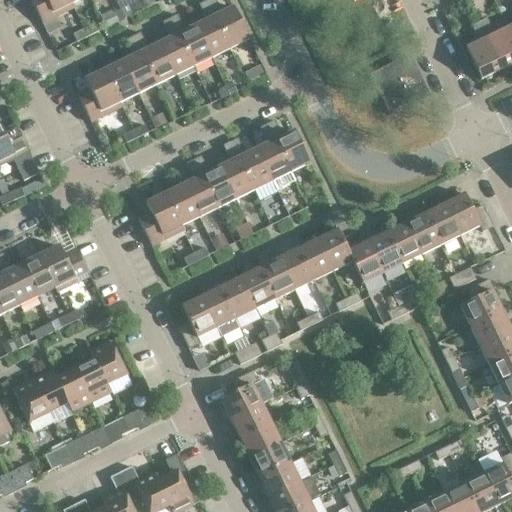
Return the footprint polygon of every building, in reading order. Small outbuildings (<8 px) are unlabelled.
[(71,5),(68,0),(29,0),(42,25),(74,9),(72,4),(71,5)] [(135,0),(119,8),(124,19),(141,10),(135,0)] [(153,0),(138,0),(143,8),(155,3),(153,0)] [(214,0),(208,0),(206,1),(229,50),(249,41),(233,8),(221,14),(214,0)] [(229,50),(206,1),(198,5),(206,21),(195,27),(211,59),(229,50)] [(112,8),(99,15),(105,27),(118,20),(112,8)] [(177,16),(169,19),(193,68),(211,59),(195,27),(184,32),(177,16)] [(193,68),(169,19),(161,23),(169,39),(159,44),(174,77),(193,68)] [(486,20),(478,23),(502,70),(511,65),(511,39),(507,29),(494,36),(486,20)] [(502,70),(478,23),(471,27),(479,43),(465,50),(480,81),(502,70)] [(94,25),(83,30),(87,38),(98,32),(94,25)] [(87,38),(83,30),(72,35),(76,43),(87,38)] [(148,50),(140,34),(132,37),(156,86),(174,77),(159,44),(148,50)] [(156,86),(132,37),(125,41),(133,57),(122,62),(138,95),(156,86)] [(409,57),(394,64),(404,85),(418,78),(419,77),(418,76),(417,77),(408,59),(409,59),(409,57)] [(138,95),(122,62),(104,71),(119,104),(121,104),(138,95)] [(258,64),(241,72),(246,83),(263,75),(258,64)] [(404,85),(394,64),(369,77),(370,78),(371,77),(380,95),(379,96),(379,97),(381,96),(389,114),(388,115),(389,116),(428,96),(427,95),(426,96),(418,78),(404,85)] [(119,104),(104,71),(85,81),(89,90),(77,96),(90,124),(123,108),(121,104),(119,104)] [(231,81),(224,84),(229,93),(236,90),(231,81)] [(162,113),(150,118),(155,129),(167,123),(162,113)] [(274,121),(266,125),(290,174),(309,164),(294,132),(282,138),(274,121)] [(290,174),(266,125),(259,129),(267,145),(256,150),(272,183),(290,174)] [(0,127),(0,167),(28,154),(14,126),(2,132),(0,127)] [(144,126),(133,131),(137,139),(147,134),(144,126)] [(137,139),(133,131),(122,137),(126,144),(137,139)] [(237,139),(230,143),(254,192),(272,183),(256,150),(245,156),(237,139)] [(254,192),(230,143),(222,147),(230,163),(219,168),(235,201),(254,192)] [(208,173),(201,157),(193,161),(217,210),(235,201),(219,168),(208,173)] [(217,210),(193,161),(186,165),(193,181),(183,186),(199,219),(217,210)] [(1,179),(0,180),(0,192),(3,197),(9,194),(1,179)] [(199,219),(183,186),(164,195),(181,228),(182,228),(199,219)] [(20,189),(9,194),(12,202),(23,197),(20,189)] [(12,202),(9,194),(3,197),(0,198),(0,204),(2,208),(12,202)] [(181,228),(164,195),(145,205),(149,213),(137,219),(151,247),(184,232),(182,228),(181,228)] [(464,196),(444,205),(459,237),(479,227),(482,233),(493,228),(482,206),(472,211),(464,196)] [(459,237),(444,205),(425,215),(440,247),(459,237)] [(440,247),(425,215),(405,224),(421,256),(440,247)] [(245,223),(234,228),(240,240),(251,235),(245,223)] [(421,256),(405,224),(386,234),(401,266),(421,256)] [(347,253),(337,231),(317,241),(332,273),(351,263),(352,263),(347,253)] [(223,234),(210,240),(216,252),(229,246),(223,234)] [(401,266),(386,234),(366,243),(382,275),(401,266)] [(332,273),(317,241),(297,250),(313,282),(332,273)] [(382,275),(366,243),(347,253),(352,263),(351,263),(362,285),(382,275)] [(58,247),(39,257),(55,289),(54,289),(56,294),(89,278),(75,250),(63,256),(58,247)] [(204,249),(193,255),(197,262),(208,257),(204,249)] [(313,282),(297,250),(278,260),(294,292),(313,282)] [(2,255),(0,255),(0,269),(19,307),(37,298),(21,266),(10,271),(2,255)] [(197,262),(193,255),(182,260),(186,268),(197,262)] [(55,289),(39,257),(21,266),(37,298),(54,289),(55,289)] [(294,292),(278,260),(259,269),(274,301),(294,292)] [(19,307),(0,269),(0,315),(0,316),(19,307)] [(274,301),(259,269),(239,279),(255,311),(274,301)] [(475,280),(470,269),(448,279),(454,291),(475,280)] [(255,311),(239,279),(220,289),(235,320),(255,311)] [(488,281),(478,286),(467,291),(472,302),(460,308),(469,328),(501,312),(491,293),(494,291),(488,281)] [(443,282),(435,286),(441,297),(448,293),(443,282)] [(441,297),(435,286),(427,290),(433,301),(441,297)] [(235,320),(220,289),(201,298),(216,330),(235,320)] [(357,294),(346,300),(349,308),(361,302),(357,294)] [(216,330),(201,298),(181,308),(188,324),(178,329),(188,350),(199,345),(196,339),(216,330)] [(408,299),(396,305),(402,316),(413,311),(408,299)] [(349,308),(346,300),(334,305),(338,313),(349,308)] [(402,316),(396,305),(385,310),(391,322),(402,316)] [(79,310),(68,316),(72,323),(83,318),(79,310)] [(510,332),(501,312),(469,328),(479,347),(510,332)] [(318,313),(307,319),(311,327),(322,321),(318,313)] [(72,323),(68,316),(57,321),(61,329),(72,323)] [(311,327),(307,319),(296,324),(300,332),(311,327)] [(48,323),(32,332),(36,340),(53,332),(48,323)] [(511,354),(511,334),(510,332),(479,347),(488,367),(511,354)] [(276,334),(268,338),(274,349),(281,346),(276,334)] [(25,335),(14,341),(18,349),(29,344),(25,335)] [(11,338),(0,343),(0,344),(5,355),(16,350),(11,338)] [(274,349),(268,338),(260,342),(266,353),(274,349)] [(89,353),(93,361),(93,360),(106,386),(107,386),(126,376),(110,343),(89,353)] [(255,344),(249,347),(254,359),(261,356),(255,344)] [(254,359),(249,347),(234,355),(239,366),(254,359)] [(448,348),(440,352),(446,363),(453,360),(448,348)] [(511,379),(511,354),(488,367),(498,386),(511,379)] [(93,360),(93,361),(74,370),(91,404),(111,394),(107,386),(106,386),(93,360)] [(459,371),(453,360),(446,363),(451,375),(459,371)] [(74,370),(55,379),(67,405),(67,406),(71,414),(91,404),(74,370)] [(51,371),(31,381),(48,415),(67,406),(67,405),(55,379),(51,371)] [(258,383),(253,372),(230,383),(235,394),(220,401),(229,421),(261,406),(251,386),(258,383)] [(511,379),(498,386),(508,406),(511,403),(511,379)] [(52,424),(48,415),(31,381),(11,391),(32,433),(52,424)] [(309,397),(303,385),(295,389),(301,401),(309,397)] [(467,387),(459,391),(465,402),(472,398),(467,387)] [(478,410),(472,398),(465,402),(470,414),(478,410)] [(271,425),(261,406),(229,421),(239,441),(271,425)] [(0,413),(0,447),(13,441),(0,413)] [(322,424),(316,413),(309,417),(314,428),(322,424)] [(130,414),(122,418),(129,433),(137,429),(130,414)] [(511,424),(508,415),(500,419),(505,431),(511,427),(511,424)] [(129,433),(122,418),(114,422),(121,437),(129,433)] [(328,435),(322,424),(314,428),(320,439),(328,435)] [(280,445),(271,425),(239,441),(249,460),(280,445)] [(91,433),(83,437),(90,452),(98,448),(91,433)] [(90,452),(83,437),(75,441),(82,456),(90,452)] [(460,450),(457,443),(445,448),(449,456),(460,450)] [(290,464),(280,445),(249,460),(258,480),(290,464)] [(449,456),(445,448),(434,454),(438,461),(449,456)] [(341,463),(336,451),(328,455),(333,467),(341,463)] [(44,457),(51,471),(59,467),(52,453),(44,457)] [(511,480),(511,458),(510,454),(499,460),(502,465),(483,475),(498,507),(511,499),(511,484),(510,481),(511,480)] [(180,511),(199,503),(176,456),(165,462),(171,475),(157,482),(169,508),(170,511),(180,511)] [(422,469),(418,461),(406,467),(410,475),(422,469)] [(347,474),(341,463),(333,467),(339,478),(347,474)] [(299,483),(290,464),(258,480),(268,499),(299,483)] [(33,480),(26,465),(17,470),(24,484),(33,480)] [(410,475),(406,467),(395,473),(399,480),(410,475)] [(132,468),(120,473),(139,511),(160,511),(169,508),(157,482),(153,474),(138,481),(132,468)] [(139,511),(120,473),(109,479),(116,492),(101,499),(105,508),(105,507),(107,511),(139,511)] [(487,511),(498,507),(483,475),(463,485),(476,511),(487,511)] [(289,511),(309,503),(299,483),(268,499),(274,511),(289,511)] [(476,511),(463,485),(444,494),(452,511),(476,511)] [(356,504),(350,492),(342,496),(348,508),(356,504)] [(452,511),(444,494),(424,504),(428,511),(452,511)] [(89,511),(84,501),(73,506),(75,511),(107,511),(105,507),(105,508),(95,511),(89,511)] [(313,511),(309,503),(289,511),(313,511)]
